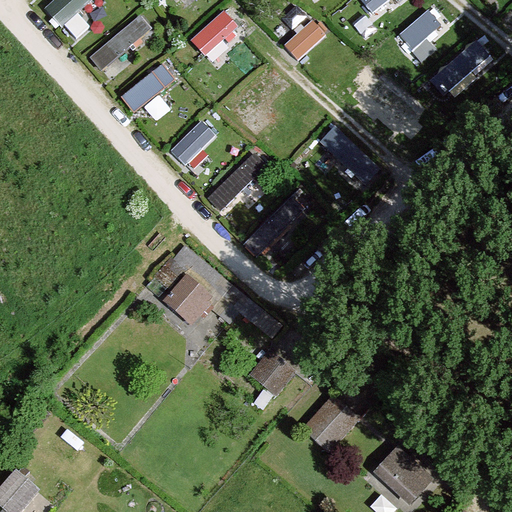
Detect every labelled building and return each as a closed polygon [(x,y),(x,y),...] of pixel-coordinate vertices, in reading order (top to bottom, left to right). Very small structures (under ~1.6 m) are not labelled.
[(94,0),(56,0),(44,11),(61,29),(94,0)] [(359,0),(372,15),(390,0),(359,0)] [(431,3),(401,30),(416,47),(446,20),(431,3)] [(225,12),(191,42),(205,58),(239,28),(225,12)] [(511,12),(503,24),(511,31),(511,12)] [(151,31),(139,18),(89,60),(100,74),(151,31)] [(312,22),(284,48),(298,63),(326,38),(312,22)] [(490,58),(476,43),(430,83),(443,99),(490,58)] [(163,66),(121,99),(134,116),(176,83),(163,66)] [(267,76),(230,111),(241,123),(279,88),(267,76)] [(380,76),(364,94),(406,132),(423,114),(380,76)] [(216,137),(201,123),(170,153),(185,168),(216,137)] [(380,172),(334,129),(320,144),(365,188),(380,172)] [(255,156),(207,200),(219,213),(267,169),(255,156)] [(304,211),(291,198),(243,247),(256,260),(304,211)] [(186,277),(165,303),(194,327),(216,302),(186,277)] [(298,375),(269,351),(248,376),(277,400),(298,375)] [(359,422),(332,398),(301,432),(328,456),(359,422)] [(398,449),(373,476),(411,510),(436,483),(398,449)] [(17,473),(0,490),(0,511),(1,511),(24,511),(41,495),(17,473)]
